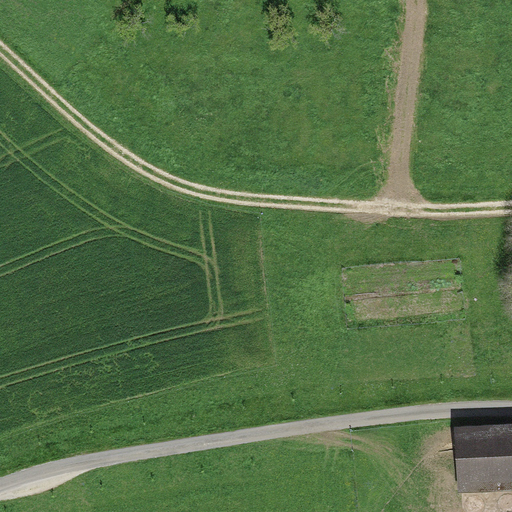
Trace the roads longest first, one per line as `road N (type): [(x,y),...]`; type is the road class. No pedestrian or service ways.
road 1 (unclassified): [(511,414),(444,413),(215,442),(0,491)]
road 2 (track): [(114,145),(174,180),(234,199),(511,209)]
